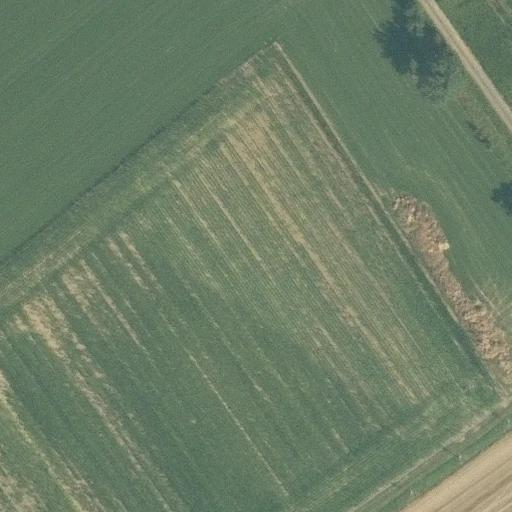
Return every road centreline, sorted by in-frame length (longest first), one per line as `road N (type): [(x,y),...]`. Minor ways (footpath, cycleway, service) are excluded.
road 1 (track): [(511,410),(373,511)]
road 2 (track): [(430,0),(511,115)]
